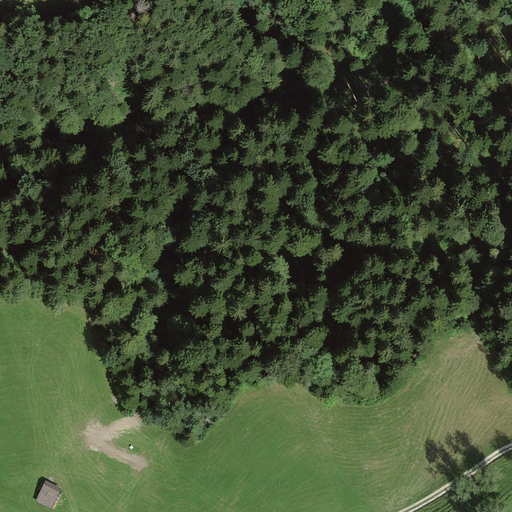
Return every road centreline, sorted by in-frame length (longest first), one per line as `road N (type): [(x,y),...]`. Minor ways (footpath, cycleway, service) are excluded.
road 1 (track): [(287,222),(327,245),(511,249)]
road 2 (track): [(404,511),(511,446)]
